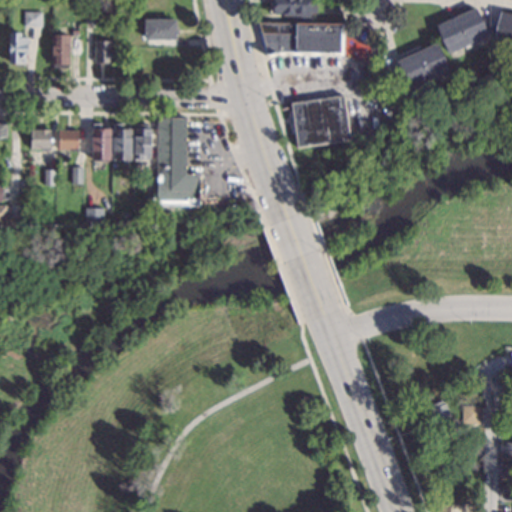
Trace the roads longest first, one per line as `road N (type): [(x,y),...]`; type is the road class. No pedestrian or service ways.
road 1 (residential): [(0,98),(247,103)]
road 2 (secondary): [(281,199),(220,0)]
road 3 (secondary): [(396,511),(328,324)]
road 4 (residential): [(511,307),(420,311),(332,336)]
road 5 (secondary): [(328,324),(281,199)]
